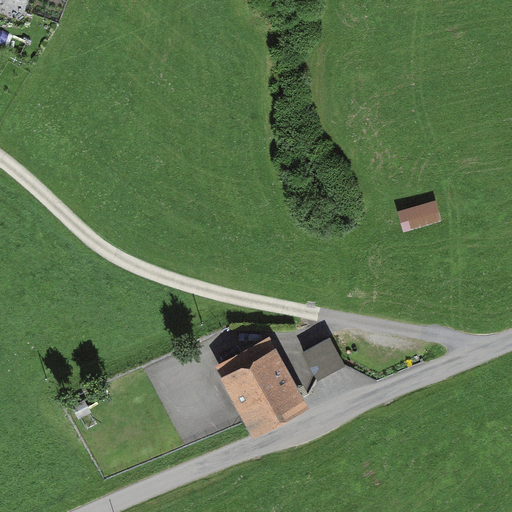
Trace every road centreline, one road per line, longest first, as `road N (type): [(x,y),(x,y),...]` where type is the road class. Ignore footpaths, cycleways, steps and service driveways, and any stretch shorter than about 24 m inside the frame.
road 1 (track): [(492,348),(207,290),(135,266),(90,239),(0,157)]
road 2 (unclassified): [(93,511),(511,341)]
